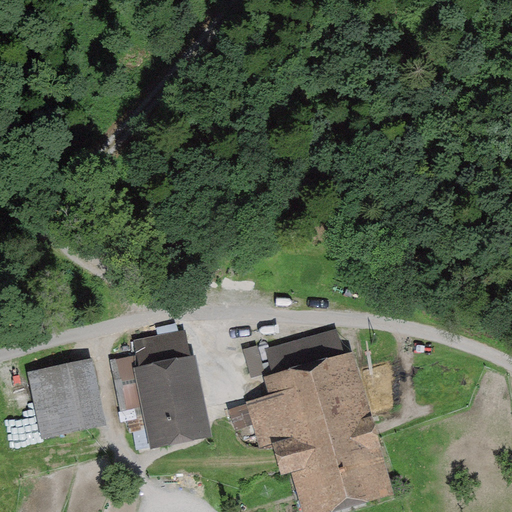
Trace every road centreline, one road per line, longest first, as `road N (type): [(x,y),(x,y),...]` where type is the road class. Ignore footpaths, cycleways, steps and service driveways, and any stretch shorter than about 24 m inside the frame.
road 1 (unclassified): [(511,357),(406,312),(248,304),(92,325),(0,352)]
road 2 (track): [(242,0),(0,291)]
